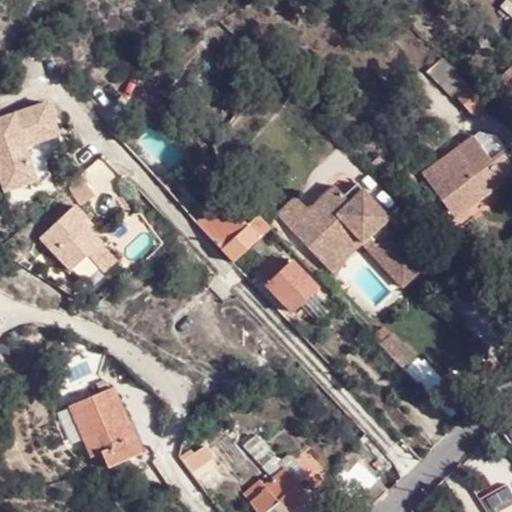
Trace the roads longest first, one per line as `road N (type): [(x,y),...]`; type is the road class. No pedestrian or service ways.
road 1 (residential): [(422,479),(115,152)]
road 2 (unknown): [(0,294),(10,311),(80,314),(183,383),(190,402),(178,455),(215,511)]
